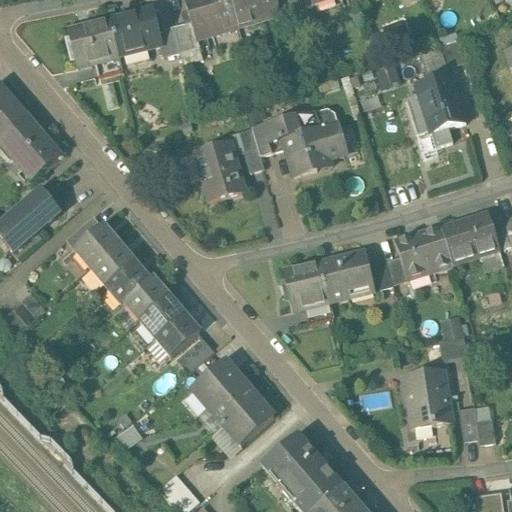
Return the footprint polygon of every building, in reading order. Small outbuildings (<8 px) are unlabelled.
[(228,0),(200,0),(183,5),(190,26),(195,44),(197,44),(238,31),(228,0)] [(274,0),(228,0),(238,31),(279,19),(280,19),(275,0),(274,0)] [(292,0),(274,0),(275,0),(280,19),(279,19),(281,26),(300,21),(292,0)] [(311,6),(309,0),(292,0),(300,21),(317,16),(313,5),(311,6)] [(398,0),(402,8),(422,1),(421,0),(398,0)] [(153,14),(109,24),(119,62),(161,52),(162,52),(158,35),(153,14)] [(109,24),(68,34),(77,72),(95,68),(119,62),(109,24)] [(190,26),(173,31),(183,69),(202,63),(197,44),(195,44),(190,26)] [(173,31),(158,35),(162,52),(161,52),(163,62),(179,57),(173,31)] [(459,44),(438,51),(445,74),(467,67),(459,44)] [(438,51),(419,57),(426,79),(445,74),(438,51)] [(119,62),(95,68),(99,80),(122,74),(119,62)] [(452,81),(417,91),(430,136),(464,127),(452,81)] [(0,141),(25,120),(0,90),(0,141)] [(317,115),(252,134),(257,151),(260,160),(285,153),(293,182),(318,175),(316,170),(329,166),(331,171),(332,171),(330,162),(347,157),(336,118),(329,113),(317,116),(317,115)] [(60,160),(25,120),(0,141),(0,146),(32,184),(60,160)] [(252,134),(230,140),(235,158),(242,156),(257,151),(252,134)] [(231,146),(195,156),(195,158),(198,157),(201,169),(199,169),(209,208),(246,198),(239,175),(238,175),(231,149),(232,148),(231,146)] [(257,151),(242,156),(249,178),(264,173),(260,160),(257,151)] [(40,193),(0,227),(0,240),(13,256),(60,216),(40,193)] [(489,217),(442,232),(453,268),(500,254),(490,221),(489,217)] [(490,221),(500,254),(511,250),(504,226),(501,218),(490,221)] [(93,220),(66,243),(74,253),(102,230),(93,220)] [(102,230),(74,253),(89,271),(119,246),(103,229),(102,230)] [(441,230),(396,243),(402,260),(409,283),(454,270),(453,268),(442,232),(441,230)] [(119,246),(89,271),(105,289),(134,265),(119,246)] [(366,257),(321,267),(330,305),(375,296),(369,268),(366,257)] [(393,288),(409,283),(402,260),(386,265),(393,288)] [(150,283),(134,265),(105,289),(121,308),(123,306),(150,283)] [(386,265),(369,268),(375,296),(395,291),(393,288),(386,265)] [(330,305),(321,267),(284,275),(292,313),(305,311),(330,305)] [(150,283),(123,306),(139,324),(168,299),(153,281),(150,283)] [(45,314),(30,297),(21,305),(22,305),(36,321),(45,314)] [(168,299),(139,324),(155,342),(184,317),(168,299)] [(36,321),(22,305),(13,313),(27,330),(36,322),(36,321)] [(330,305),(305,311),(309,326),(334,320),(330,305)] [(27,330),(13,313),(4,321),(18,338),(27,330)] [(200,336),(184,317),(155,342),(171,361),(200,336)] [(18,338),(4,321),(0,323),(0,335),(9,345),(18,338)] [(458,321),(439,325),(443,345),(463,340),(458,321)] [(203,341),(177,364),(189,377),(215,355),(203,341)] [(224,363),(190,392),(207,412),(241,383),(224,363)] [(447,373),(403,380),(404,382),(406,381),(413,431),(411,431),(411,433),(456,426),(455,424),(453,424),(446,376),(447,375),(447,373)] [(257,401),(241,383),(207,412),(223,430),(257,401)] [(274,421),(257,401),(223,430),(240,450),(274,421)] [(474,410),(459,412),(464,445),(479,443),(476,425),(474,410)] [(494,422),(476,425),(479,443),(480,449),(498,446),(494,422)] [(122,436),(130,450),(145,441),(137,427),(122,436)] [(315,511),(342,489),(298,438),(262,469),(298,511),(315,511)] [(175,479),(158,494),(166,503),(183,488),(175,479)] [(183,488),(166,503),(174,511),(191,497),(183,488)] [(361,511),(342,489),(315,511),(361,511)] [(503,511),(501,496),(486,498),(488,511),(503,511)] [(191,497),(174,511),(173,511),(191,511),(199,506),(191,497)]
